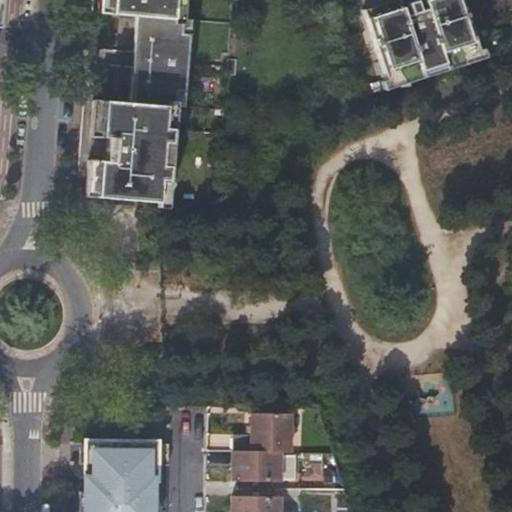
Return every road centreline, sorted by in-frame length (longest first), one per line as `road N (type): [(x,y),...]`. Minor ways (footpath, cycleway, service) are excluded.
road 1 (tertiary): [(28,258),(55,0)]
road 2 (tertiary): [(29,373),(48,369),(77,344),(84,307),(59,267),(28,258)]
road 3 (tertiary): [(29,511),(29,373)]
